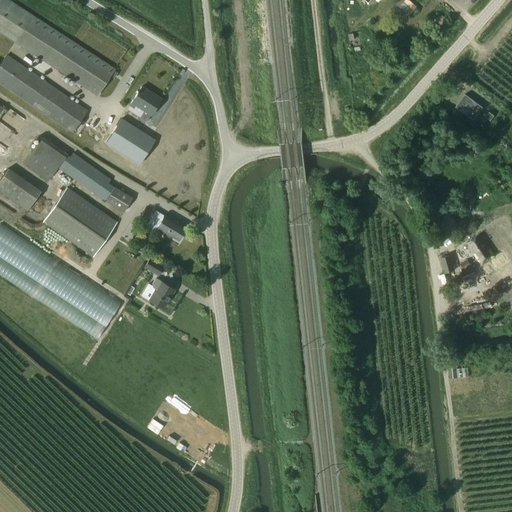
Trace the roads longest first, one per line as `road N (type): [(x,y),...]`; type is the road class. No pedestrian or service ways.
road 1 (unclassified): [(233,511),(238,482),(212,209),(235,162)]
road 2 (unclassified): [(235,162),(366,137),(397,115),(500,0)]
road 3 (unknown): [(215,232),(35,114)]
road 4 (unknown): [(149,39),(104,100),(17,44)]
road 5 (unclassified): [(201,75),(87,0)]
road 6 (unknown): [(149,192),(93,272),(66,257)]
